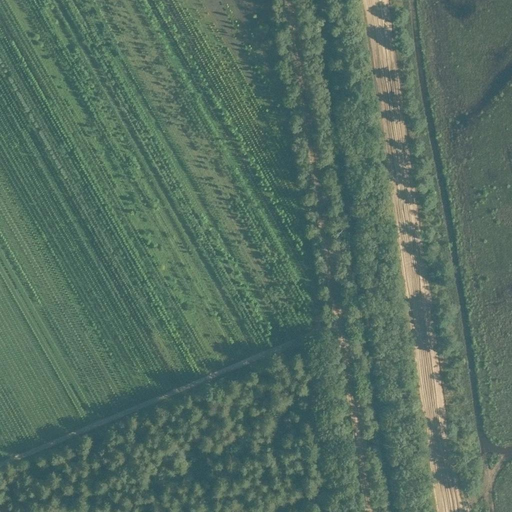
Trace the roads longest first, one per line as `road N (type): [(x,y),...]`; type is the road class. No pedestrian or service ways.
road 1 (track): [(320,0),(397,511)]
road 2 (track): [(290,0),(366,511)]
road 3 (track): [(377,0),(450,511)]
road 4 (track): [(511,443),(482,448),(463,268),(420,89),(413,0)]
